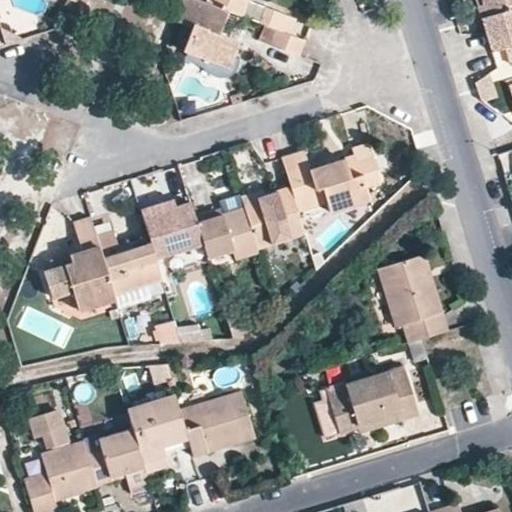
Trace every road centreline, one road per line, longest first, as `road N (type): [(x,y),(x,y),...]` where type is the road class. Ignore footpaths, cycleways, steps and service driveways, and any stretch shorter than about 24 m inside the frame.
road 1 (residential): [(0,87),(16,102),(140,151),(166,151),(434,67)]
road 2 (residential): [(244,511),(511,431)]
road 3 (residential): [(434,67),(511,317)]
